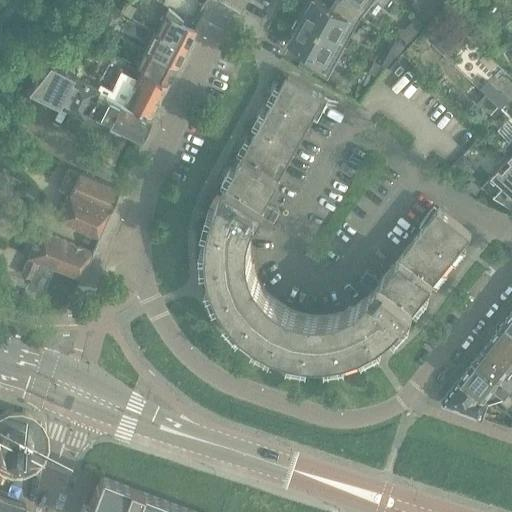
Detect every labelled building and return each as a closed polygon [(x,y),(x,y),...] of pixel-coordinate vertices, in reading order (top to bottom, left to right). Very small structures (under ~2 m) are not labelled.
[(305,7),(298,19),(346,46),(362,16),(338,0),(332,9),(315,0),(314,0),(309,9),(305,7)] [(338,0),(362,16),(375,0),(338,0)] [(156,33),(184,49),(194,30),(181,24),(182,21),(167,9),(156,33)] [(460,9),(450,14),(454,23),(464,18),(460,9)] [(296,33),(290,43),(308,53),(302,64),(328,78),(346,46),(298,19),(292,31),(296,33)] [(142,38),(147,29),(133,21),(128,30),(142,38)] [(453,27),(447,34),(453,40),(460,34),(453,27)] [(154,32),(145,50),(176,66),(184,49),(156,33),(154,32)] [(436,45),(443,51),(450,44),(443,38),(436,45)] [(136,67),(141,69),(167,83),(176,66),(145,50),(136,67)] [(87,109),(140,137),(150,116),(124,103),(112,97),(110,100),(96,93),(98,88),(50,63),(28,89),(59,104),(60,102),(75,110),(67,126),(76,131),(84,115),(87,109)] [(124,103),(150,116),(167,83),(141,69),(136,80),(121,73),(119,78),(121,79),(118,85),(130,91),(124,103)] [(407,317),(472,235),(439,208),(383,280),(382,279),(381,280),(370,271),(363,281),(373,289),(372,290),(374,291),(370,295),(367,299),(363,302),(360,305),(356,307),(352,309),(347,311),(343,313),(339,315),(334,316),(330,317),(325,317),(320,317),(316,317),(311,317),(307,316),(302,315),(298,314),(293,312),(289,310),(285,308),(281,306),(277,303),(274,300),(270,297),(267,293),(264,290),(262,286),(259,282),(257,278),(255,274),(254,269),(252,265),(251,260),(251,256),(250,251),(250,246),(251,242),(251,237),(252,233),(253,228),(255,224),(257,220),(259,215),(260,216),(261,215),(272,222),(278,211),(267,205),(267,203),(266,203),(325,96),(288,75),(223,192),(220,197),(218,202),(216,208),(214,213),(212,219),(211,225),(210,231),(209,236),(209,242),(209,248),(209,254),(209,260),(210,266),(211,271),(213,277),(215,283),(217,288),(219,294),(222,299),(224,304),(228,309),(231,314),(235,319),(238,323),(243,327),(247,331),(251,335),(256,338),(261,342),(266,344),(271,347),(276,350),(282,352),(287,354),(293,355),(298,356),(304,357),(310,358),(316,358),(321,359),(327,358),(333,358),(339,357),(344,356),(350,354),(356,353),(361,351),(366,348),(372,346),(377,343),(382,340),(386,337),(391,333),(395,329),(399,325),(403,321),(407,317)] [(491,114),(498,107),(485,95),(478,102),(491,114)] [(511,204),(511,202),(511,159),(509,157),(481,185),(511,204)] [(68,166),(58,187),(69,192),(57,218),(100,237),(111,210),(110,210),(119,188),(68,166)] [(466,189),(474,193),(476,195),(481,186),(472,180),(466,189)] [(21,272),(31,276),(38,260),(81,279),(93,250),(40,228),(21,272)] [(511,325),(505,320),(490,339),(511,356),(511,325)] [(511,356),(490,339),(475,358),(511,388),(511,387),(511,376),(510,375),(511,371),(511,356)] [(475,358),(460,377),(490,400),(499,389),(506,395),(511,388),(475,358)] [(460,377),(444,398),(443,399),(444,405),(484,419),(490,400),(460,377)] [(5,411),(3,412),(1,413),(0,414),(0,448),(1,450),(3,451),(6,452),(8,453),(10,454),(13,455),(16,455),(18,455),(21,454),(23,454),(26,453),(28,452),(30,450),(32,449),(34,447),(36,445),(37,442),(38,440),(39,438),(39,435),(40,433),(40,430),(39,427),(39,425),(38,422),(37,420),(35,418),(34,416),(32,414),(30,412),(28,411),(25,410),(23,409),(20,408),(18,408),(15,408),(13,408),(10,409),(8,409),(5,411)] [(167,511),(171,503),(101,477),(91,504),(84,501),(79,511),(167,511)] [(0,511),(23,511),(26,505),(0,495),(0,511)] [(195,511),(171,503),(167,511),(195,511)]
